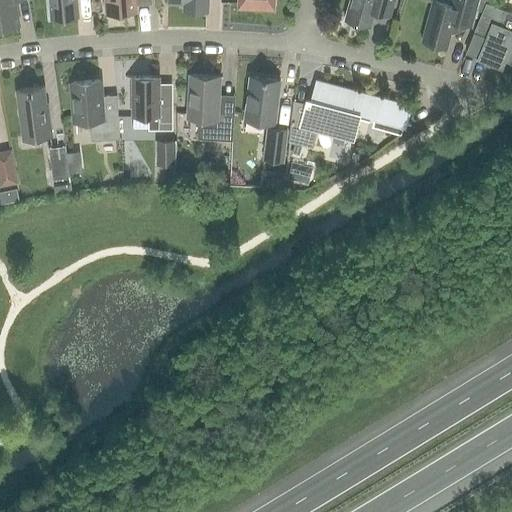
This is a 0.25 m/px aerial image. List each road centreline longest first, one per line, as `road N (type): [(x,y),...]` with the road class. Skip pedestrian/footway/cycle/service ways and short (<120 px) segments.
road 1 (residential): [(0,55),(160,38),(311,46)]
road 2 (motorway): [(511,371),(279,511)]
road 3 (residential): [(311,46),(399,61),(476,93)]
road 4 (motorway): [(377,511),(511,430)]
